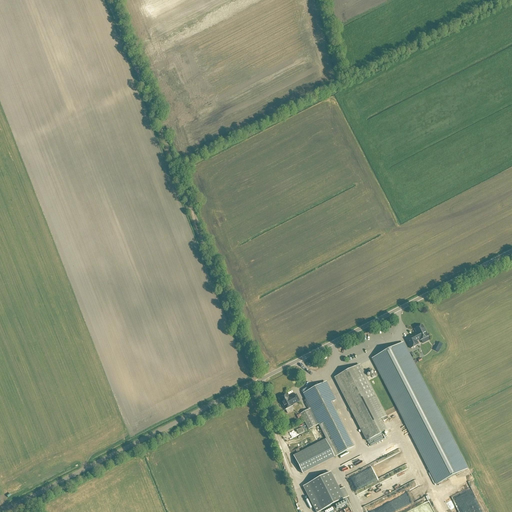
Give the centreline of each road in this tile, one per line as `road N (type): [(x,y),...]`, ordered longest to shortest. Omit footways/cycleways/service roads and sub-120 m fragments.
road 1 (unclassified): [(1,511),(511,251)]
road 2 (track): [(108,0),(256,381)]
